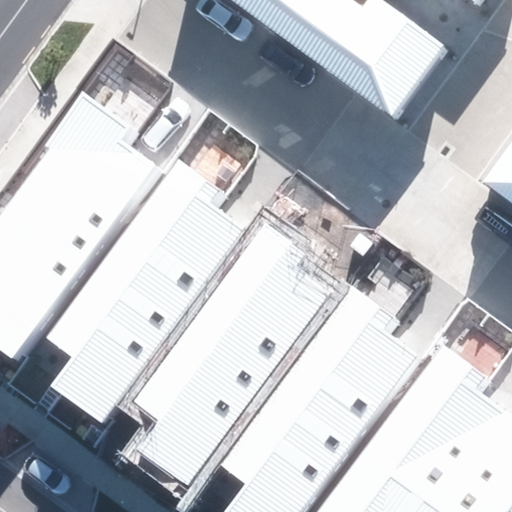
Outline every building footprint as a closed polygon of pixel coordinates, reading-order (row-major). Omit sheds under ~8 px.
[(256,0),(412,112),(469,34),(421,0),(256,0)] [(145,125),(97,90),(0,221),(0,338),(21,354),(163,161),(134,140),(145,125)] [(511,148),(491,177),(511,192),(511,148)] [(234,189),(186,154),(55,332),(85,354),(64,383),(111,418),(253,225),(223,203),(234,189)] [(317,259),(269,224),(138,402),(169,425),(147,454),(194,488),(336,295),(306,274),(317,259)] [(408,316),(360,281),(228,459),(259,481),(237,510),(239,511),(308,511),(426,352),(397,330),(408,316)] [(503,378),(455,343),(330,511),(448,511),(511,426),(511,406),(492,392),(503,378)] [(511,511),(511,426),(448,511),(511,511)]
